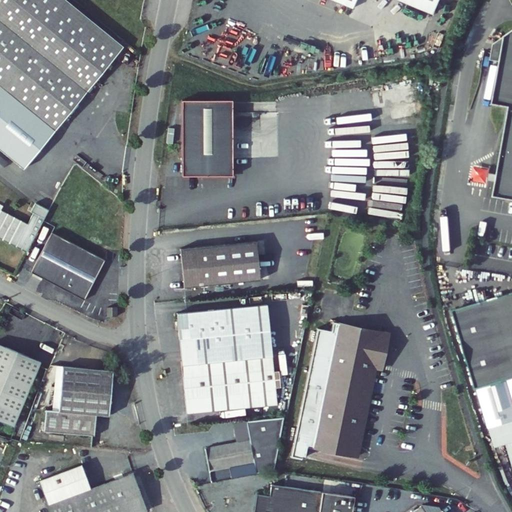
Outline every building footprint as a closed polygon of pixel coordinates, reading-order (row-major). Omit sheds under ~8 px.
[(31,0),(0,36),(0,148),(23,167),(124,46),(65,0),(31,0)] [(0,0),(0,36),(31,0),(0,0)] [(440,0),(343,0),(359,6),(361,0),(379,0),(432,21),(440,0)] [(499,52),(489,98),(506,102),(487,190),(511,195),(511,26),(503,32),(499,52)] [(389,33),(390,44),(418,40),(416,29),(389,33)] [(499,52),(503,32),(493,39),(490,50),(499,52)] [(189,178),(239,176),(235,99),(185,102),(189,178)] [(40,200),(35,209),(37,210),(49,215),(53,207),(40,200)] [(0,233),(30,250),(49,215),(37,210),(31,221),(4,207),(0,204),(0,233)] [(107,258),(55,231),(34,272),(87,298),(107,258)] [(181,294),(191,293),(258,287),(255,251),(186,256),(178,257),(181,294)] [(511,294),(461,309),(500,448),(511,444),(511,446),(511,294)] [(120,314),(120,305),(111,305),(112,314),(120,314)] [(267,312),(182,319),(175,320),(177,346),(192,345),(193,355),(270,349),(267,312)] [(326,331),(320,357),(374,367),(376,357),(393,360),(394,355),(398,337),(342,325),(339,334),(326,331)] [(0,416),(18,424),(46,359),(0,339),(0,416)] [(193,355),(192,345),(177,346),(177,356),(193,355)] [(271,361),(270,349),(193,355),(193,368),(271,361)] [(178,369),(193,368),(193,355),(177,356),(178,369)] [(363,460),(383,372),(390,373),(392,365),(393,360),(376,357),(374,367),(320,357),(297,460),(305,461),(309,448),(363,460)] [(182,419),(274,412),(271,361),(193,368),(178,369),(182,419)] [(114,417),(120,372),(70,364),(61,410),(50,409),(48,431),(100,437),(103,415),(114,417)] [(287,421),(247,424),(250,444),(254,467),(256,480),(275,477),(287,421)] [(206,451),(209,474),(254,467),(250,444),(206,451)] [(54,511),(142,511),(149,510),(136,470),(93,485),(85,462),(43,477),(54,511)] [(360,511),(362,495),(277,488),(275,506),(274,511),(360,511)] [(443,511),(439,511),(431,500),(413,511),(452,511),(450,508),(443,511)]
